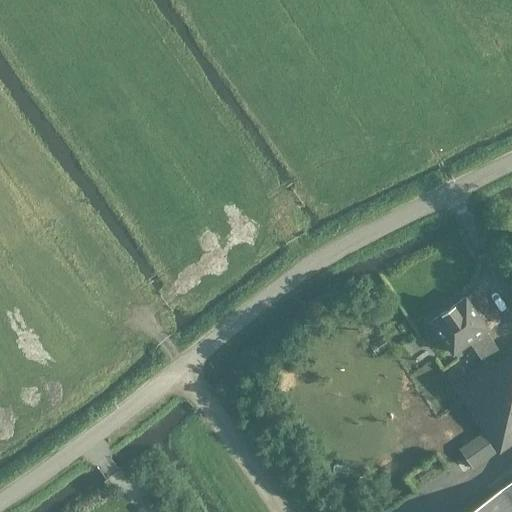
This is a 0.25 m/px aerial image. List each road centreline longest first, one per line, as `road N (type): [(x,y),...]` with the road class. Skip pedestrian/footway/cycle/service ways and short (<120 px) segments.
road 1 (unclassified): [(0,499),(279,286),(348,242),(511,161)]
road 2 (track): [(0,141),(141,312),(201,262)]
road 3 (track): [(284,511),(182,367)]
